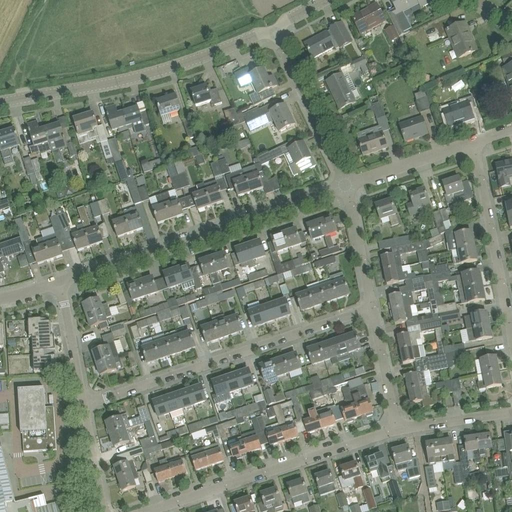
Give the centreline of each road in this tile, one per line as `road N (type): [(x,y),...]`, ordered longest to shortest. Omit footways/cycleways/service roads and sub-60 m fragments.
road 1 (residential): [(80,403),(372,308)]
road 2 (residential): [(57,283),(346,184)]
road 3 (unclassified): [(0,103),(177,67),(274,27)]
road 4 (residential): [(143,511),(396,429)]
road 5 (residential): [(511,340),(474,141)]
road 6 (residential): [(346,184),(274,27)]
road 7 (residential): [(346,184),(474,141)]
road 8 (residential): [(372,308),(346,184)]
road 9 (residential): [(396,429),(372,308)]
road 10 (residential): [(80,403),(57,283)]
